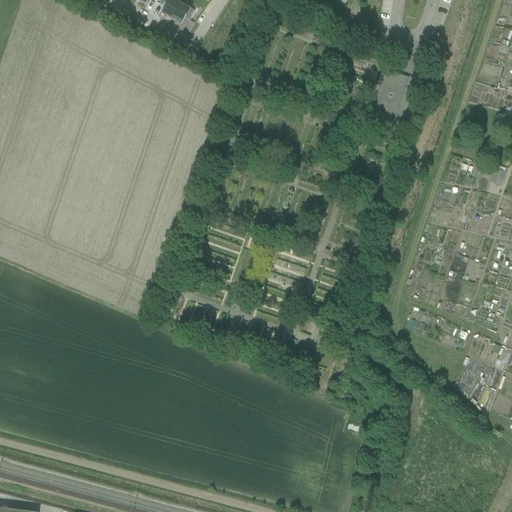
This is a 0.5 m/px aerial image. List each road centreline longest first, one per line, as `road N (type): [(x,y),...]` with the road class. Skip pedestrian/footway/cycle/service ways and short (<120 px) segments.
road 1 (track): [(495,0),(389,318),(391,333),(511,445)]
road 2 (track): [(265,511),(0,440)]
road 3 (residential): [(222,0),(192,45),(120,5)]
